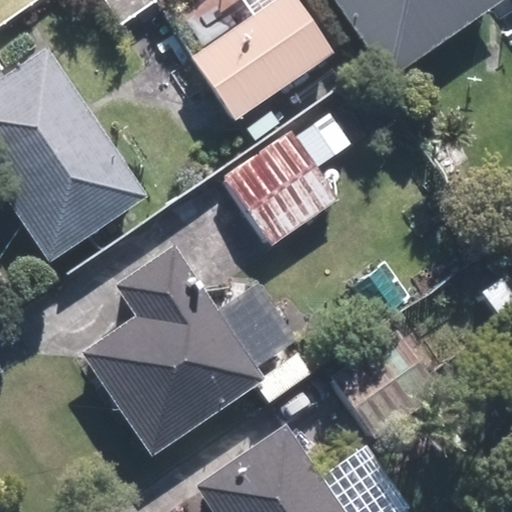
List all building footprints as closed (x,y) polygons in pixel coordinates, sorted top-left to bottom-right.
[(337,51),(302,0),(274,0),(194,56),(238,119),(337,51)] [(497,0),(338,0),(391,75),(497,0)] [(150,194),(49,44),(0,76),(0,183),(51,260),(150,194)] [(230,176),(274,243),(344,197),(300,131),(230,176)] [(268,378),(259,365),(300,337),(262,280),(221,308),(178,242),(118,282),(137,311),(82,347),(154,454),(268,378)] [(399,324),(334,375),(379,432),(444,381),(399,324)] [(218,511),(350,511),(288,422),(199,483),(218,511)]
